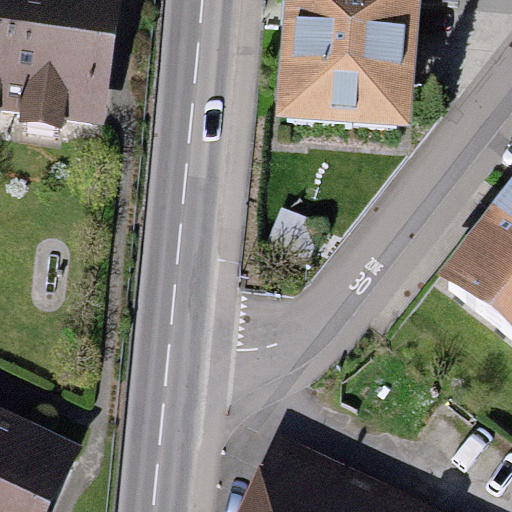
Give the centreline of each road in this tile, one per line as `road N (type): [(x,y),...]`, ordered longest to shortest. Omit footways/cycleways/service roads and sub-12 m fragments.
road 1 (residential): [(511,64),(301,331),(239,349),(168,353)]
road 2 (primary): [(168,353),(202,0)]
road 3 (primary): [(153,511),(168,353)]
